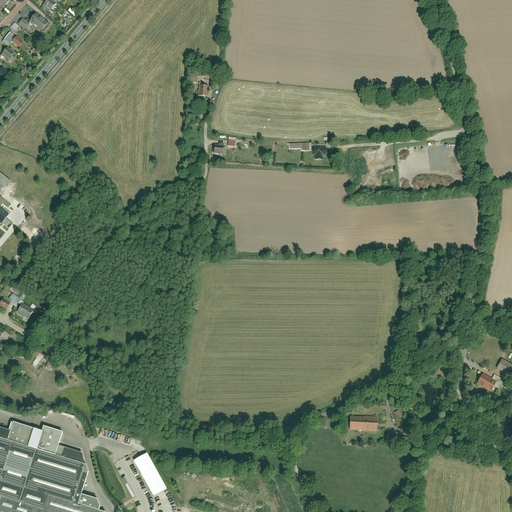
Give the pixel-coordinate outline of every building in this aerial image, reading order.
[(47,0),(46,0),(41,6),(48,11),(53,5),(47,0)] [(35,15),(29,23),(40,31),(46,24),(35,15)] [(21,20),(17,25),(23,29),(27,24),(21,20)] [(13,25),(10,29),(15,33),(18,30),(13,25)] [(8,34),(4,40),(9,44),(13,38),(8,34)] [(16,38),(11,43),(18,49),(22,43),(16,38)] [(5,49),(0,55),(6,59),(7,60),(12,54),(5,49)] [(0,73),(5,77),(9,72),(1,66),(0,67),(0,73)] [(207,84),(196,83),(195,95),(206,96),(207,84)] [(287,143),(288,149),(299,149),(300,151),(309,151),(309,143),(287,143)] [(223,146),(212,145),(211,152),(222,153),(223,146)] [(324,148),(310,147),(309,155),(324,155),(324,148)] [(0,191),(8,181),(0,174),(0,191)] [(8,212),(0,206),(0,224),(4,227),(9,221),(4,217),(8,212)] [(9,303),(3,299),(0,302),(0,307),(4,310),(9,303)] [(33,309),(22,304),(17,312),(28,318),(33,309)] [(37,354),(32,365),(36,367),(40,356),(37,354)] [(511,365),(501,359),(496,369),(510,376),(511,371),(511,365)] [(495,380),(482,374),(477,385),(490,391),(495,380)] [(376,430),(376,415),(349,415),(349,430),(376,430)] [(84,462),(87,454),(82,453),(58,445),(62,432),(43,426),(41,431),(12,422),(9,431),(0,427),(0,511),(103,511),(98,510),(99,505),(101,500),(97,499),(80,494),(87,472),(89,466),(85,465),(84,464),(84,462)] [(399,436),(384,434),(383,441),(397,443),(399,436)] [(166,489),(148,452),(132,459),(150,497),(166,489)]
